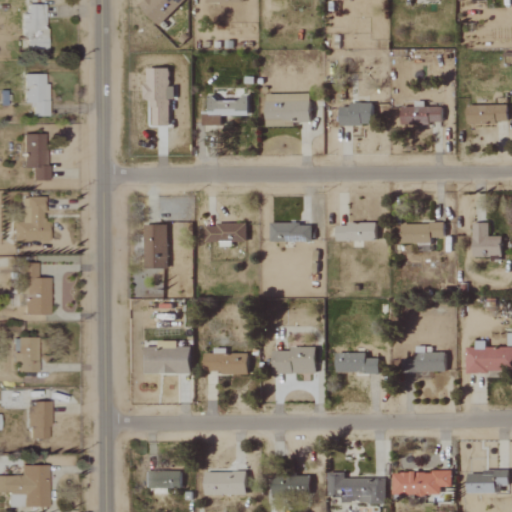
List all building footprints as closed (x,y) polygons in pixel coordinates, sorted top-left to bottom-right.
[(158,26),(182,0),(145,0),(138,7),(158,26)] [(44,50),(43,4),(25,4),(25,19),(21,20),(21,36),(25,36),(25,50),(44,50)] [(167,126),(168,99),(173,99),(173,87),(168,87),(168,69),(143,68),(143,99),(151,99),(150,126),(167,126)] [(44,74),(21,75),(21,104),(30,103),(30,117),(45,116),(44,74)] [(309,94),(264,95),(264,127),(294,126),(293,123),(309,123),(309,94)] [(247,115),(247,98),(206,99),(207,111),(201,112),(202,126),(220,125),(220,116),(247,115)] [(371,103),(348,103),(348,107),(338,107),(338,125),(371,125),(371,103)] [(466,124),(507,123),(506,104),(466,105),(466,124)] [(399,108),(400,125),(442,123),(441,106),(399,108)] [(45,181),(44,135),(21,135),(21,168),(30,168),(30,181),(45,181)] [(46,241),(46,222),(41,222),(41,198),(19,198),(19,224),(11,224),(11,241),(46,241)] [(443,222),(399,223),(399,244),(430,243),(430,238),(443,238),(443,222)] [(269,224),(269,243),(311,242),(310,223),(269,224)] [(335,241),(375,242),(375,224),(335,223),(335,241)] [(471,256),(500,257),(501,236),(488,236),(488,224),(472,223),(471,256)] [(245,242),(245,224),(203,225),(204,241),(218,240),(218,247),(231,247),(230,242),(245,242)] [(165,269),(166,225),(143,225),(142,269),(165,269)] [(47,279),(23,278),(23,315),(46,316),(47,279)] [(15,354),(11,354),(11,373),(33,373),(34,338),(15,338),(15,354)] [(142,347),(141,373),(189,374),(189,347),(175,347),(176,342),(157,341),(157,347),(142,347)] [(444,352),(424,353),(424,346),(414,347),(414,359),(401,359),(401,373),(445,372),(444,352)] [(271,351),(271,374),(315,373),(314,347),(288,348),(288,351),(271,351)] [(511,347),(464,348),(464,372),(511,371),(511,347)] [(377,373),(378,359),(365,358),(365,354),(335,353),(335,372),(377,373)] [(246,374),(247,355),(202,354),(202,373),(246,374)] [(47,440),(47,402),(26,402),(26,440),(47,440)] [(45,508),(45,466),(19,466),(19,477),(0,476),(0,493),(6,494),(6,507),(45,508)] [(181,489),(181,471),(144,470),(143,488),(181,489)] [(203,473),(203,496),(245,495),(244,471),(203,473)] [(384,504),(385,479),(343,478),(343,472),(326,472),(326,498),(340,498),(340,504),(384,504)] [(391,495),(439,495),(439,487),(450,487),(450,472),(391,472),(391,495)] [(508,472),(466,472),(466,493),(501,493),(501,486),(508,485),(508,472)] [(308,474),(272,475),(273,496),(309,495),(308,474)]
